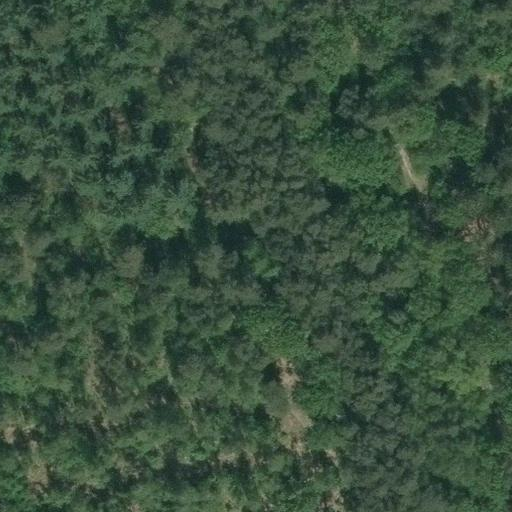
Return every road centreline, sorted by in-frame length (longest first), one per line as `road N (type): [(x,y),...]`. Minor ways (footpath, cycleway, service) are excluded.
road 1 (track): [(386,109),(511,434)]
road 2 (track): [(386,109),(511,51)]
